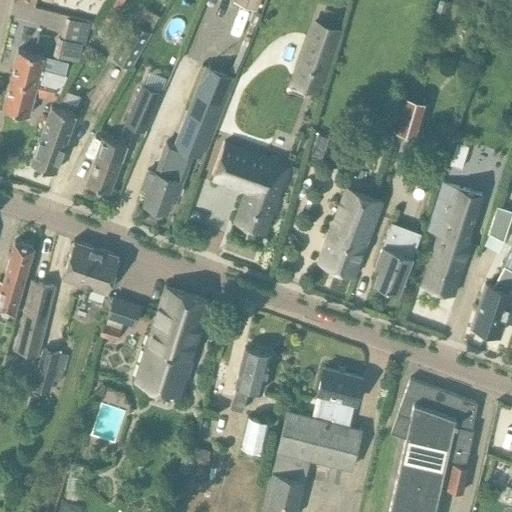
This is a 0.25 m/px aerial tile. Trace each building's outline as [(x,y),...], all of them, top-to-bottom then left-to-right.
[(233,0),(233,1),(256,10),(259,0),(233,0)] [(441,0),(439,0),(436,11),(444,14),(448,2),(441,0)] [(134,21),(133,20),(112,57),(131,68),(152,31),(151,30),(159,16),(143,6),(134,21)] [(313,18),(289,83),(318,93),(341,28),(313,18)] [(96,35),(90,46),(100,51),(106,41),(96,35)] [(82,43),(63,38),(58,55),(78,60),(82,43)] [(18,50),(11,79),(56,91),(56,90),(60,91),(67,74),(40,68),(43,56),(18,50)] [(206,64),(172,148),(198,157),(231,75),(206,64)] [(110,66),(86,107),(99,115),(124,73),(110,66)] [(56,91),(11,79),(3,109),(29,115),(35,90),(40,92),(39,96),(54,99),(56,91)] [(142,84),(126,121),(145,129),(161,92),(149,87),(144,85),(142,84)] [(405,95),(395,129),(419,135),(428,101),(405,95)] [(55,172),(76,114),(51,105),(31,163),(55,172)] [(318,134),(311,156),(321,159),(324,151),(329,138),(330,137),(318,134)] [(329,138),(324,151),(338,155),(342,142),(329,138)] [(98,150),(93,164),(86,182),(110,191),(121,159),(123,160),(128,145),(115,140),(115,141),(112,140),(98,150)] [(289,164),(225,141),(212,176),(246,188),(235,221),(264,231),(289,164)] [(461,168),(467,151),(455,147),(450,164),(461,168)] [(160,160),(151,184),(144,203),(167,211),(172,197),(177,199),(191,159),(169,151),(166,162),(160,160)] [(437,233),(428,265),(422,285),(453,294),(469,242),(466,241),(481,193),(443,182),(428,230),(437,233)] [(383,200),(347,186),(318,261),(354,275),(383,200)] [(497,205),(488,233),(489,234),(503,241),(504,240),(511,215),(511,209),(501,206),(497,205)] [(391,222),(382,247),(375,266),(380,268),(374,283),(399,292),(421,233),(391,222)] [(61,276),(107,291),(119,255),(74,240),(61,276)] [(34,246),(15,241),(3,281),(0,279),(0,309),(14,313),(34,246)] [(499,335),(506,316),(511,296),(511,272),(504,269),(498,287),(485,283),(471,325),(499,335)] [(33,281),(28,300),(16,350),(37,355),(54,286),(33,281)] [(166,286),(160,305),(135,378),(178,393),(209,300),(166,286)] [(114,296),(107,316),(125,323),(132,302),(114,296)] [(105,322),(101,336),(117,341),(121,327),(105,322)] [(61,382),(65,369),(68,354),(43,347),(33,386),(50,390),(53,380),(61,382)] [(261,390),(266,373),(271,354),(245,347),(229,408),(241,411),(247,386),(261,390)] [(356,402),(357,396),(362,376),(324,367),(317,393),(321,394),(315,417),(287,410),(261,511),(294,511),(309,458),(351,468),(361,428),(350,425),(354,402),(356,402)] [(390,431),(405,437),(389,511),(433,511),(446,458),(466,462),(474,429),(471,428),(477,402),(410,378),(390,431)] [(265,452),(261,451),(268,421),(248,416),(239,457),(262,463),(265,452)] [(76,432),(78,434),(76,440),(83,442),(85,436),(86,436),(88,429),(84,425),(77,426),(76,432)] [(197,447),(190,471),(203,475),(210,450),(197,447)] [(180,469),(190,471),(195,451),(185,449),(180,469)] [(462,492),(468,466),(453,463),(447,488),(462,492)] [(65,489),(79,493),(85,467),(71,464),(69,473),(71,473),(70,475),(69,475),(65,489)] [(62,502),(59,511),(79,511),(81,506),(62,502)]
